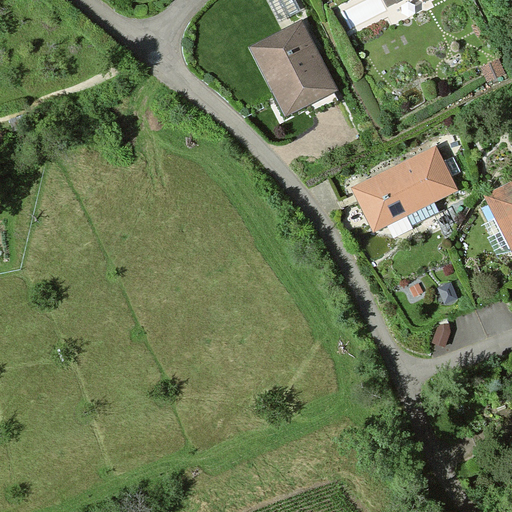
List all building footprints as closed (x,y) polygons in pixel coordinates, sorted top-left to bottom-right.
[(296,12),(289,0),(267,0),(278,21),(296,12)] [(310,114),(335,101),(297,28),(253,51),(285,113),(304,103),(310,114)] [(437,165),(432,154),(356,192),(373,228),(403,213),(410,228),(437,214),(430,200),(450,190),(445,180),(458,174),(451,159),(437,165)] [(511,245),(511,187),(489,199),(511,245)] [(488,273),(462,284),(473,310),(499,299),(488,273)] [(446,321),(473,310),(462,284),(435,295),(446,321)]
